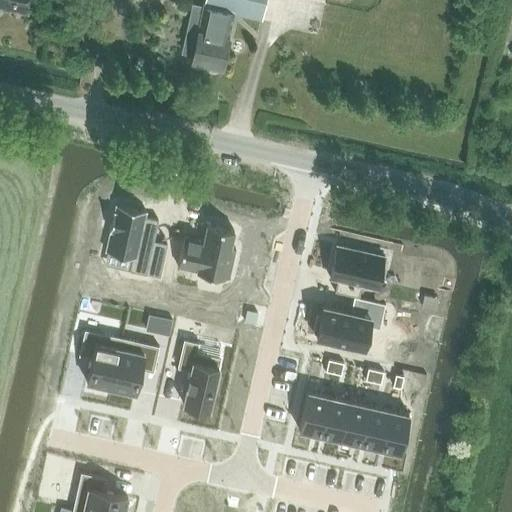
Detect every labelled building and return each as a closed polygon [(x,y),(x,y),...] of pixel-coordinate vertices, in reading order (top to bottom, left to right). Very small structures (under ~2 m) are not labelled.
[(0,0),(0,7),(28,15),(31,0),(0,0)] [(265,0),(203,0),(203,6),(233,13),(261,19),(265,0)] [(192,54),(190,60),(222,67),(229,37),(227,36),(233,13),(203,6),(192,54)] [(129,270),(146,274),(158,219),(144,216),(146,210),(116,203),(114,211),(113,211),(109,229),(110,229),(106,250),(132,256),(129,270)] [(235,248),(230,246),(234,230),(207,224),(203,240),(184,236),(177,266),(197,270),(196,271),(223,277),(224,276),(229,277),(235,248)] [(337,279),(334,291),(359,297),(362,284),(376,288),(379,274),(383,275),(387,259),(383,259),(383,256),(337,245),(329,277),(337,279)] [(162,311),(201,320),(206,297),(167,288),(162,311)] [(432,296),(424,294),(421,306),(429,308),(432,296)] [(316,336),(363,347),(368,325),(379,328),(385,303),(354,296),(350,311),(323,305),(321,316),(317,315),(313,332),(317,333),(316,336)] [(84,328),(79,354),(91,357),(86,380),(110,386),(121,337),(84,328)] [(121,337),(110,386),(134,391),(140,368),(153,371),(158,345),(121,337)] [(190,369),(183,402),(209,408),(213,392),(217,393),(221,375),(217,374),(221,357),(196,351),(198,342),(183,338),(177,366),(190,369)] [(336,360),(328,358),(325,370),(333,372),(336,360)] [(341,374),(343,362),(336,360),(333,372),(341,374)] [(373,381),(375,369),(368,367),(365,379),(373,381)] [(380,383),(383,371),(375,369),(373,381),(380,383)] [(393,385),(401,387),(403,375),(395,374),(393,385)] [(318,433),(327,394),(305,389),(296,428),(318,433)] [(339,438),(348,399),(327,394),(318,433),(339,438)] [(339,438),(360,442),(369,404),(348,399),(339,438)] [(360,442),(381,447),(390,408),(369,404),(360,442)] [(412,413),(390,408),(381,447),(403,452),(412,413)] [(81,471),(73,508),(90,511),(123,511),(127,495),(104,490),(107,477),(81,471)]
